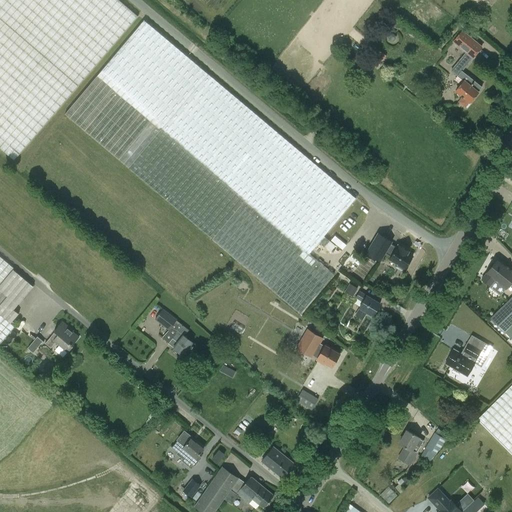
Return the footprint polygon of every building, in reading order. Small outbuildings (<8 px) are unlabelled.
[(0,0),(0,149),(17,164),(137,18),(116,0),(0,0)] [(128,168),(234,259),(300,314),(333,274),(309,253),(356,198),(144,20),(65,114),(129,168),(128,168)] [(473,58),(482,47),(462,30),(453,41),(466,52),(451,71),(463,82),(455,91),(463,98),(460,101),(466,106),(469,102),(470,103),(479,92),(478,92),(482,87),(468,76),(468,77),(461,71),(473,58)] [(186,231),(174,252),(180,256),(193,235),(186,231)] [(378,234),(366,252),(365,254),(379,263),(386,252),(391,255),(388,260),(404,270),(412,257),(408,253),(409,252),(398,245),(396,248),(390,244),(391,242),(378,234)] [(13,269),(14,268),(0,256),(0,343),(15,326),(10,322),(18,313),(13,309),(33,286),(13,269)] [(481,280),(490,287),(501,296),(506,289),(511,281),(511,269),(498,259),(481,280)] [(363,319),(367,312),(373,316),(380,304),(367,296),(367,297),(360,292),(356,298),(363,302),(360,308),(355,315),(363,319)] [(504,332),(511,324),(511,296),(490,318),(504,332)] [(173,347),(173,348),(182,355),(193,342),(184,336),(188,330),(162,309),(155,318),(169,330),(162,338),(168,343),(173,347)] [(55,331),(45,343),(51,347),(56,341),(68,352),(73,345),(72,345),(78,337),(72,331),(73,330),(62,321),(54,330),(55,331)] [(308,329),(296,348),(310,357),(312,355),(317,358),(316,360),(324,365),(325,363),(332,367),(340,354),(326,346),(323,350),(318,347),(323,338),(308,329)] [(43,341),(37,336),(28,348),(33,352),(43,341)] [(473,362),(480,351),(468,345),(462,356),(453,350),(446,363),(467,376),(475,363),(473,362)] [(511,384),(476,420),(511,455),(511,384)] [(319,398),(303,389),(296,400),(312,410),(319,398)] [(410,465),(421,447),(424,441),(406,430),(398,443),(404,446),(398,458),(410,465)] [(198,455),(203,449),(191,439),(192,437),(184,431),(177,439),(178,440),(172,447),(178,452),(177,453),(183,458),(181,460),(188,465),(191,462),(194,465),(201,457),(198,455)] [(430,461),(436,454),(439,449),(440,450),(446,440),(443,438),(435,433),(434,433),(428,443),(426,449),(425,448),(421,456),(430,461)] [(273,447),(261,461),(282,478),(293,463),(273,447)] [(219,450),(212,459),(217,463),(224,455),(219,450)] [(230,504),(237,494),(248,503),(252,499),(262,507),(273,495),(250,476),(244,484),(222,467),(194,506),(201,511),(213,511),(223,499),(230,504)] [(191,497),(200,485),(192,479),(183,490),(191,497)] [(461,511),(451,501),(449,502),(437,489),(428,498),(440,511),(438,511),(461,511)]
